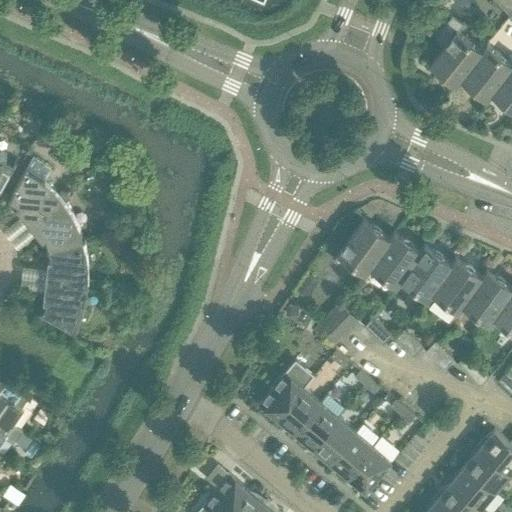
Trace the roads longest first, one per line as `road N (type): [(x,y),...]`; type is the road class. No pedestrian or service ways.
road 1 (tertiary): [(50,0),(265,101)]
road 2 (tertiary): [(277,75),(81,0)]
road 3 (residential): [(317,511),(181,405)]
road 4 (residential): [(228,309),(315,172)]
road 5 (residential): [(288,160),(228,309)]
road 6 (residential): [(386,511),(483,396)]
road 7 (tertiary): [(371,151),(511,198)]
road 8 (tertiary): [(511,190),(384,122)]
road 9 (residential): [(483,396),(362,347)]
road 10 (residential): [(181,405),(114,511)]
